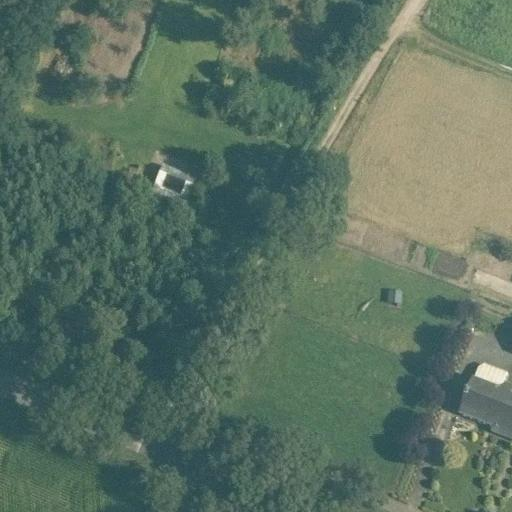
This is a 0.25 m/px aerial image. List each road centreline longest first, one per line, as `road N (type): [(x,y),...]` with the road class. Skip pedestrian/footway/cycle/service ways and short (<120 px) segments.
road 1 (track): [(413,0),(179,390),(173,450)]
road 2 (tertiary): [(173,450),(0,373)]
road 3 (tertiary): [(331,511),(173,450)]
